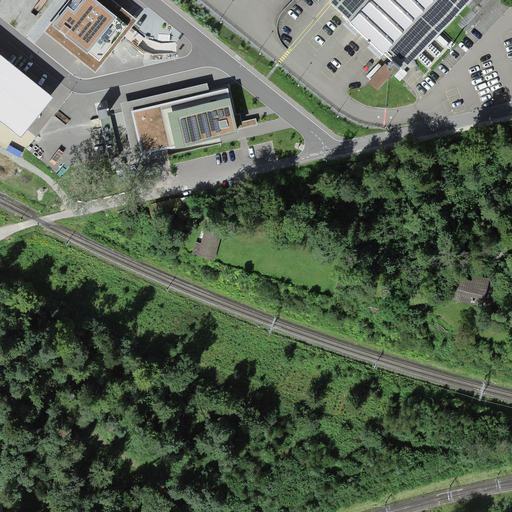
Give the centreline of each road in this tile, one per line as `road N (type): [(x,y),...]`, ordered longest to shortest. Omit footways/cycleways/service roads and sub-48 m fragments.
road 1 (unclassified): [(327,151),(24,225)]
road 2 (residential): [(0,25),(86,86),(198,60),(208,48)]
road 3 (track): [(182,511),(141,468),(0,363)]
road 4 (unclassified): [(511,108),(327,151)]
road 5 (residential): [(327,151),(208,48)]
